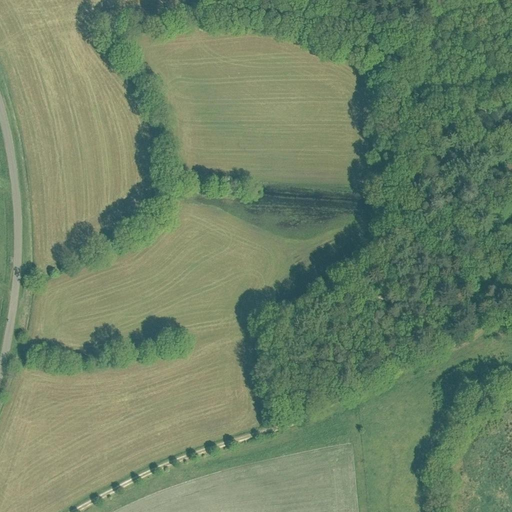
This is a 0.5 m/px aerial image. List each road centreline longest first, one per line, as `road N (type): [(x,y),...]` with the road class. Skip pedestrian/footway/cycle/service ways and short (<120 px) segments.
road 1 (track): [(75,511),(175,462),(303,419),(486,329)]
road 2 (unclassified): [(0,371),(17,270),(14,182),(0,110)]
